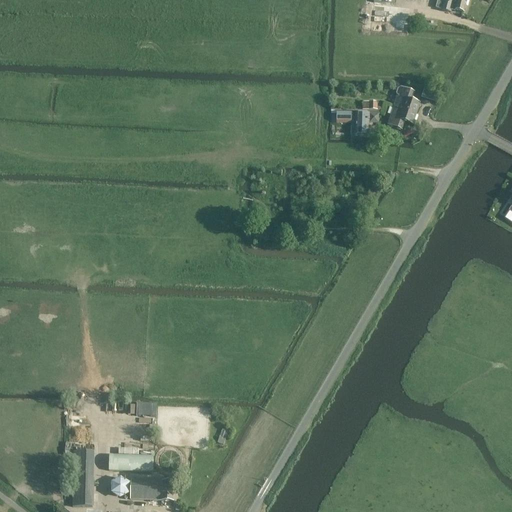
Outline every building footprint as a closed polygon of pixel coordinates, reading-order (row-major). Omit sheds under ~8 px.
[(442,10),(444,0),(437,0),(435,8),(442,10)] [(444,0),(442,10),(441,11),(450,13),(451,10),(464,13),(467,0),(444,0)] [(342,97),(354,98),(355,88),(343,87),(342,97)] [(400,89),(394,107),(416,115),(419,104),(411,102),(414,94),(400,89)] [(424,90),(422,96),(421,99),(433,103),(436,94),(424,90)] [(378,111),(378,103),(370,103),(370,111),(378,111)] [(412,125),(416,115),(394,107),(388,126),(401,130),(404,122),(412,125)] [(357,112),(357,133),(371,133),(371,112),(357,112)] [(72,508),(92,508),(94,453),(73,452),(72,508)] [(108,470),(147,472),(147,461),(108,460),(108,470)] [(130,495),(131,484),(122,479),(112,484),(112,494),(121,500),(130,495)] [(161,482),(161,483),(131,481),(131,484),(130,495),(130,500),(160,501),(160,502),(161,502),(173,502),(174,483),(162,482),(161,482)]
